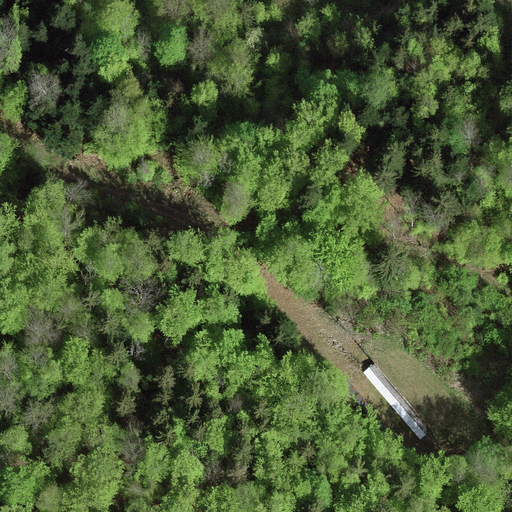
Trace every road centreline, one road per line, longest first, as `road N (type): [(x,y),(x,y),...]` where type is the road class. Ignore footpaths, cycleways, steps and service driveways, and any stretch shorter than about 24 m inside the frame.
road 1 (track): [(0,132),(49,166),(146,197),(183,218),(335,351),(407,445)]
road 2 (track): [(146,197),(405,253),(454,268),(511,303)]
